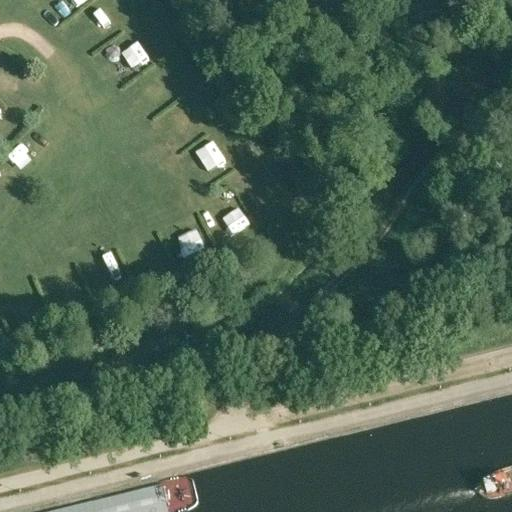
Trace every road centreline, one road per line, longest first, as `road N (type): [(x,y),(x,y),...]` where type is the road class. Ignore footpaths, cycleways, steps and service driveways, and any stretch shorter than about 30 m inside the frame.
road 1 (track): [(212,431),(511,359)]
road 2 (track): [(348,257),(212,431)]
road 3 (unclassified): [(0,484),(212,431)]
road 4 (track): [(511,170),(348,257)]
